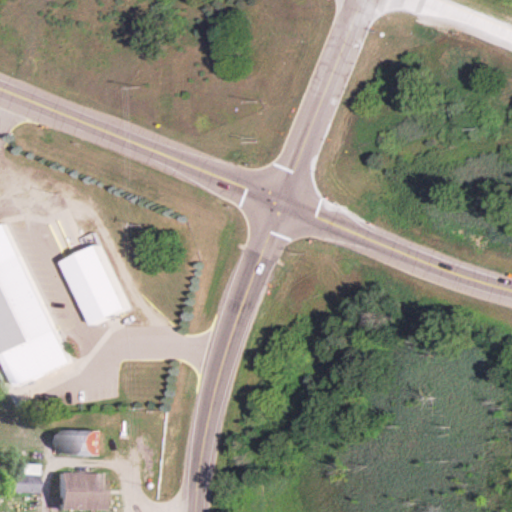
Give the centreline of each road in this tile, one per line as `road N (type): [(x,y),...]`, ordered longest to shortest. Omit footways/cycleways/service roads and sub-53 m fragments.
road 1 (tertiary): [(0,87),(375,239),(511,284)]
road 2 (tertiary): [(357,0),(229,313),(208,381),(189,511)]
